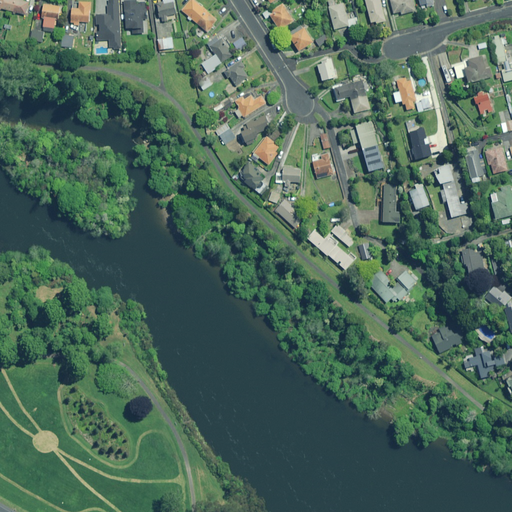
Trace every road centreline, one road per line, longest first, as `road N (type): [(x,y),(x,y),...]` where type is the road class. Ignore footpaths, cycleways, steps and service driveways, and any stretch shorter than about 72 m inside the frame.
road 1 (residential): [(430,281),(402,250),(359,233),(326,118),(301,102)]
road 2 (residential): [(391,42),(511,14)]
road 3 (residential): [(301,102),(236,0)]
